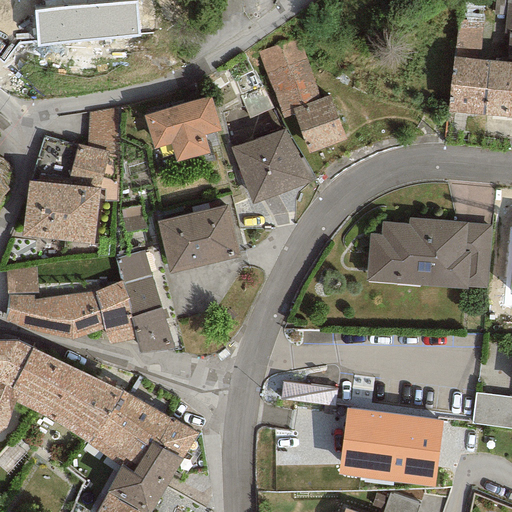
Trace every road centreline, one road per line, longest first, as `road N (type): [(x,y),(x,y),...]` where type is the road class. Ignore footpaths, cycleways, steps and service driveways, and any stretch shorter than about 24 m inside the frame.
road 1 (tertiary): [(244,385),(259,319),(288,264),(358,189),(432,166),(511,172)]
road 2 (residential): [(304,0),(198,71),(21,115)]
road 3 (residential): [(0,326),(192,379),(244,385)]
road 4 (tertiary): [(236,511),(244,385)]
road 5 (residential): [(21,115),(16,200),(0,234)]
